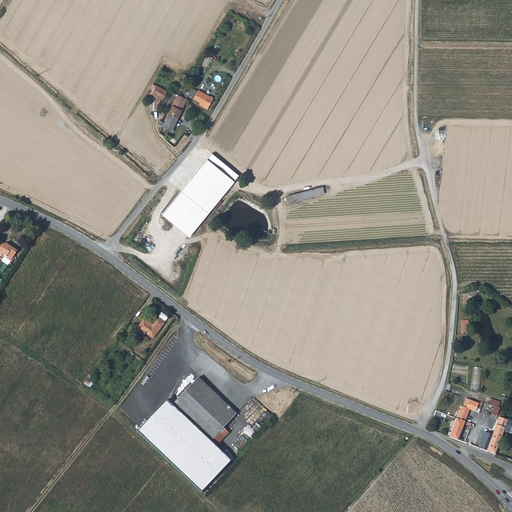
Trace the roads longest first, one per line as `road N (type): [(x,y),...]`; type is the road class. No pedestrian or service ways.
road 1 (secondary): [(511,505),(439,442),(253,364),(103,253)]
road 2 (track): [(418,432),(441,390),(455,287),(413,121),(414,0)]
road 3 (unclassified): [(103,253),(204,130),(280,0)]
road 4 (track): [(198,137),(260,188),(371,177),(422,159)]
road 5 (track): [(281,189),(277,256),(236,249),(214,232),(183,240)]
